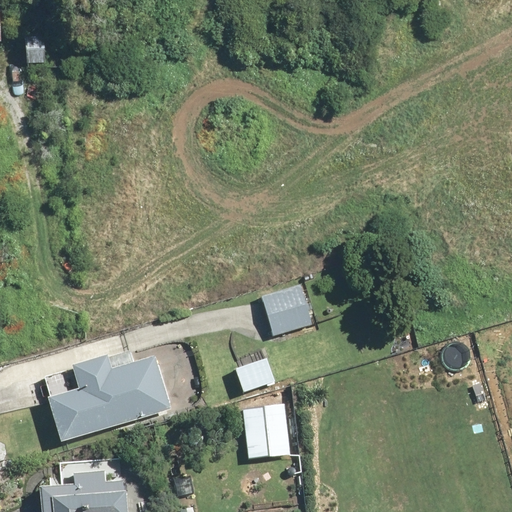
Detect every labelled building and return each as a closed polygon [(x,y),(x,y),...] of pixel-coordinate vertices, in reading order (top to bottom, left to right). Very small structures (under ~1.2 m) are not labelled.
[(298,294),(258,304),(267,336),(307,326),(298,294)] [(71,393),(46,401),(58,440),(166,408),(151,358),(112,370),(106,351),(63,364),(71,393)] [(228,371),(234,391),(272,379),(266,359),(228,371)] [(286,405),(242,409),(247,463),(291,458),(286,405)] [(120,511),(118,480),(101,482),(101,472),(66,475),(66,485),(36,488),(37,511),(120,511)]
